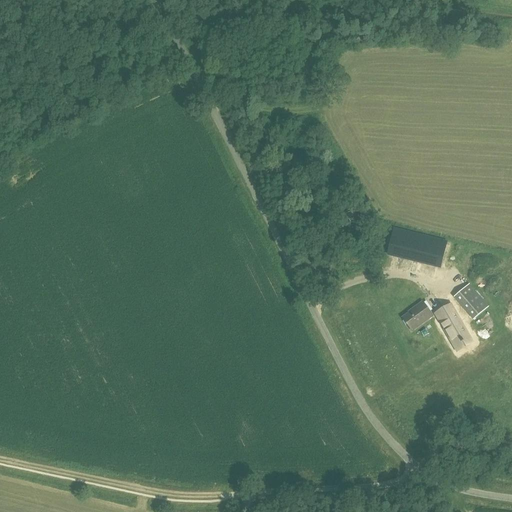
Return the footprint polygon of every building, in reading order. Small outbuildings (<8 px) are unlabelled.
[(392,241),(405,245),(401,257),(441,267),(447,242),(395,229),(392,241)] [(474,321),(492,310),(476,285),(458,296),(474,321)] [(405,319),(410,324),(432,307),(427,301),(405,319)] [(432,308),(410,325),(418,335),(439,317),(432,308)] [(473,341),(457,309),(449,313),(453,321),(445,324),(457,349),(473,341)]
